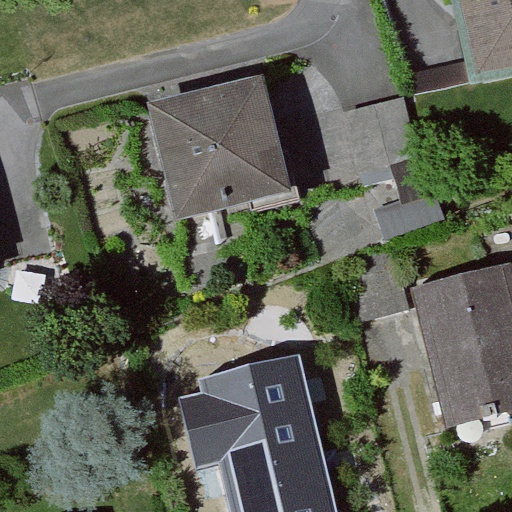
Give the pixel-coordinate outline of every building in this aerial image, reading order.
[(511,0),(458,0),(480,89),(511,82),(511,0)] [(284,186),(258,83),(156,109),(182,212),(284,186)] [(341,282),(352,333),(380,327),(402,323),(393,268),(341,282)] [(511,274),(414,299),(451,444),(511,428),(511,274)] [(328,511),(293,365),(208,386),(210,396),(185,402),(199,460),(225,454),(239,511),(328,511)]
